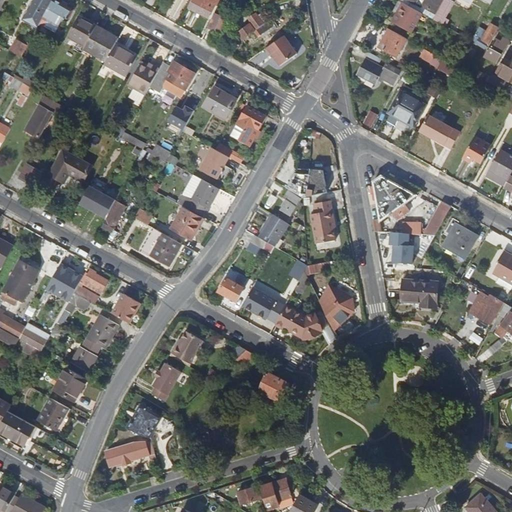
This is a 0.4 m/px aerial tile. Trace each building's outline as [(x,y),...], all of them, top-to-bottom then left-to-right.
[(8,0),(0,0),(0,16),(1,15),(5,17),(7,12),(4,10),(9,1),(8,1),(8,0)] [(33,0),(23,19),(38,27),(42,19),(53,0),(33,0)] [(63,4),(55,0),(53,0),(42,19),(59,28),(64,18),(68,20),(74,10),(67,6),(68,3),(65,2),(63,4)] [(189,0),(187,5),(210,18),(217,5),(218,6),(220,0),(189,0)] [(412,31),(422,13),(397,0),(393,0),(388,10),(393,13),(388,21),(404,30),(406,28),(412,31)] [(443,1),(443,0),(409,0),(415,3),(416,1),(422,4),(422,6),(435,14),(443,1)] [(443,18),(450,5),(453,1),(450,0),(443,0),(443,1),(435,14),(443,18)] [(256,14),(263,22),(268,17),(262,10),(256,14)] [(255,28),(263,22),(256,14),(254,11),(247,17),(251,22),(238,32),(242,38),(255,28)] [(214,14),(208,28),(218,32),(224,29),(228,20),(214,14)] [(69,37),(86,47),(97,27),(80,17),(69,37)] [(268,17),(263,22),(255,28),(262,36),(275,26),(268,17)] [(498,30),(490,25),(486,33),(479,30),(472,41),(485,49),(488,44),(490,44),(498,30)] [(84,50),(106,62),(116,44),(118,40),(119,39),(97,27),(86,47),(84,50)] [(511,35),(511,29),(508,27),(500,41),(496,38),(489,51),(487,50),(484,55),(497,63),(511,35)] [(396,57),(406,38),(389,29),(380,47),(396,57)] [(299,53),(286,35),(267,48),(272,55),(273,54),(282,66),(299,53)] [(16,42),(11,50),(22,57),(28,46),(22,43),(20,45),(16,42)] [(123,48),(116,44),(106,62),(129,74),(139,56),(123,48)] [(471,46),(468,44),(463,53),(472,57),(475,52),(470,49),(471,46)] [(377,65),(381,59),(370,52),(357,75),(375,85),(379,79),(391,85),(399,71),(386,64),(384,68),(377,65)] [(496,74),(511,83),(511,57),(509,62),(504,59),(496,74)] [(172,65),(164,61),(160,69),(158,72),(151,86),(160,91),(163,87),(182,96),(195,73),(174,60),(172,65)] [(158,72),(150,68),(142,64),(130,85),(135,88),(130,97),(141,103),(151,86),(158,72)] [(502,82),(491,76),(487,83),(495,88),(498,90),(502,82)] [(11,84),(30,95),(34,87),(15,77),(11,84)] [(511,89),(511,87),(502,82),(498,90),(508,95),(511,89)] [(216,87),(206,105),(228,118),(237,99),(216,87)] [(423,104),(400,91),(387,112),(399,118),(400,117),(413,123),(423,104)] [(46,96),(27,129),(40,136),(53,112),(59,116),(65,106),(46,96)] [(245,128),(239,139),(251,145),(267,116),(247,105),(236,123),(245,128)] [(169,121),(185,129),(195,111),(186,106),(184,110),(177,107),(169,121)] [(363,122),(370,126),(376,114),(370,110),(363,122)] [(0,149),(4,142),(11,129),(16,120),(0,111),(0,149)] [(460,132),(429,114),(419,131),(451,149),(460,132)] [(473,159),(481,164),(491,146),(474,136),(462,158),(471,163),(473,159)] [(245,156),(221,143),(217,150),(230,158),(241,164),(245,156)] [(152,153),(167,161),(172,153),(157,144),(152,153)] [(217,150),(212,148),(200,169),(217,180),(230,158),(217,150)] [(65,149),(51,173),(66,182),(71,173),(85,181),(94,165),(65,149)] [(487,175),(505,185),(510,175),(511,172),(511,151),(509,155),(501,151),(487,175)] [(21,177),(37,186),(45,172),(29,163),(21,177)] [(303,197),(328,192),(324,170),(299,168),(287,188),(290,189),(303,196),(303,197)] [(220,189),(203,179),(194,174),(183,194),(192,199),(187,207),(202,216),(207,208),(209,208),(220,189)] [(381,176),(373,182),(381,221),(389,216),(394,223),(408,212),(403,205),(416,195),(381,176)] [(90,187),(81,203),(107,217),(109,212),(113,205),(116,201),(90,187)] [(301,205),(303,201),(303,196),(290,189),(286,197),(288,198),(283,208),(292,213),(298,204),(301,205)] [(332,220),(335,220),(331,199),(316,202),(317,212),(311,213),(316,243),(335,240),(333,228),(332,220)] [(416,226),(415,234),(434,235),(451,206),(442,201),(428,226),(416,226)] [(119,208),(113,205),(109,212),(111,213),(104,226),(118,234),(122,227),(119,226),(122,220),(118,217),(120,214),(116,212),(119,208)] [(191,238),(203,216),(202,216),(187,207),(185,206),(172,228),(191,238)] [(155,215),(141,207),(136,217),(149,224),(155,215)] [(288,222),(273,213),(262,232),(264,232),(261,238),(267,241),(275,246),(288,222)] [(460,227),(455,224),(450,221),(445,229),(450,232),(443,244),(465,255),(476,236),(467,231),(469,229),(461,225),(460,227)] [(183,243),(153,226),(141,248),(170,264),(183,243)] [(394,243),(394,262),(414,262),(414,231),(391,231),(391,243),(394,243)] [(263,248),(267,241),(261,238),(256,235),(252,242),(263,248)] [(15,246),(0,237),(0,264),(3,267),(15,246)] [(511,254),(504,250),(497,261),(498,262),(492,272),(511,283),(511,254)] [(77,266),(64,260),(48,289),(51,291),(52,289),(57,291),(57,290),(60,291),(64,284),(74,289),(83,274),(75,270),(77,266)] [(338,269),(337,260),(309,265),(306,271),(307,274),(338,269)] [(22,261),(5,290),(25,301),(30,294),(27,292),(39,271),(22,261)] [(296,273),(302,277),(306,271),(309,265),(302,261),(296,273)] [(387,262),(386,273),(412,274),(418,263),(387,262)] [(110,279),(96,272),(91,269),(87,278),(84,276),(75,291),(91,300),(96,303),(100,296),(82,286),(84,282),(93,287),(95,283),(105,288),(110,279)] [(310,280),(307,274),(306,271),(302,277),(298,284),(306,288),(310,280)] [(245,287),(227,277),(219,291),(238,300),(245,287)] [(421,305),(436,306),(437,282),(403,279),(402,301),(422,302),(421,305)] [(102,292),(105,288),(95,283),(93,287),(102,292)] [(329,286),(321,301),(335,328),(353,311),(351,298),(329,286)] [(254,289),(245,305),(272,321),(281,305),(254,289)] [(75,291),(71,299),(66,308),(72,311),(77,303),(87,308),(87,307),(91,300),(75,291)] [(499,307),(503,301),(490,293),(488,296),(480,291),(468,313),(467,315),(469,316),(470,314),(489,325),(499,307)] [(127,300),(118,315),(132,323),(141,308),(127,300)] [(511,311),(510,310),(511,307),(511,306),(505,302),(501,309),(508,314),(497,331),(504,336),(509,330),(511,331),(511,311)] [(276,324),(289,331),(291,328),(302,334),(305,339),(325,330),(316,313),(308,317),(287,305),(276,324)] [(0,312),(0,325),(21,337),(27,327),(0,312)] [(102,314),(88,338),(101,345),(107,348),(120,324),(102,314)] [(59,321),(65,324),(66,325),(68,320),(61,316),(59,321)] [(60,332),(65,324),(59,321),(54,329),(60,332)] [(49,339),(27,327),(21,337),(43,350),(49,339)] [(289,331),(305,339),(302,334),(291,328),(289,331)] [(205,340),(187,330),(179,344),(178,343),(173,352),(192,363),(205,340)] [(96,353),(101,345),(88,338),(88,337),(84,345),(82,344),(72,361),(88,370),(98,354),(96,353)] [(256,356),(247,350),(237,359),(244,367),(256,356)] [(173,352),(171,356),(190,366),(192,363),(173,352)] [(166,401),(182,372),(167,363),(154,386),(157,387),(153,394),(166,401)] [(75,400),(88,377),(67,365),(54,388),(75,400)] [(279,401),(289,383),(266,372),(257,390),(279,401)] [(56,429),(69,406),(50,396),(38,418),(56,429)] [(13,404),(0,397),(0,425),(0,426),(9,410),(13,404)] [(132,419),(127,428),(150,439),(163,416),(141,404),(136,412),(138,413),(134,420),(132,419)] [(0,434),(15,442),(15,441),(17,438),(26,443),(36,425),(9,410),(0,426),(0,434)] [(206,424),(188,429),(194,447),(212,442),(206,424)] [(135,444),(107,452),(111,465),(122,462),(123,465),(131,463),(130,460),(149,455),(146,444),(135,444)] [(286,480),(261,487),(267,510),(279,506),(278,501),(291,497),(286,480)] [(0,508),(6,511),(14,498),(16,494),(0,485),(0,508)] [(239,493),(243,505),(261,499),(258,487),(239,493)] [(468,506),(469,508),(472,511),(497,511),(482,494),(468,506)] [(20,501),(14,498),(6,511),(43,511),(45,508),(23,495),(20,501)] [(313,511),(318,504),(300,495),(290,511),(313,511)]
